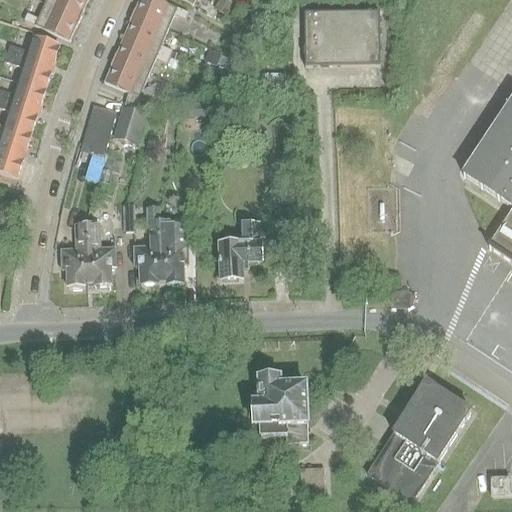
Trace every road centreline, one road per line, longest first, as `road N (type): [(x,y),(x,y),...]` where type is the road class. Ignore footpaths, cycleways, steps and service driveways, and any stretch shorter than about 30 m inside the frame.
road 1 (residential): [(35,334),(421,320)]
road 2 (residential): [(35,334),(44,219),(64,125),(116,0)]
road 3 (unknown): [(353,428),(421,320)]
